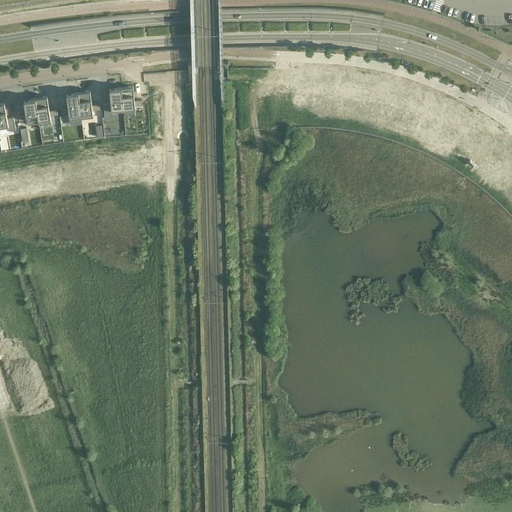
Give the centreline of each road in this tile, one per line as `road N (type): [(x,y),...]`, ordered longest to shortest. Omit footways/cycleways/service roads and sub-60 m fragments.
road 1 (primary): [(0,62),(161,41),(343,38),(420,51),(511,96)]
road 2 (primary): [(511,75),(429,35),(319,15),(188,18),(0,40)]
road 3 (residential): [(286,57),(391,68),(507,122)]
road 4 (residential): [(0,84),(137,60)]
